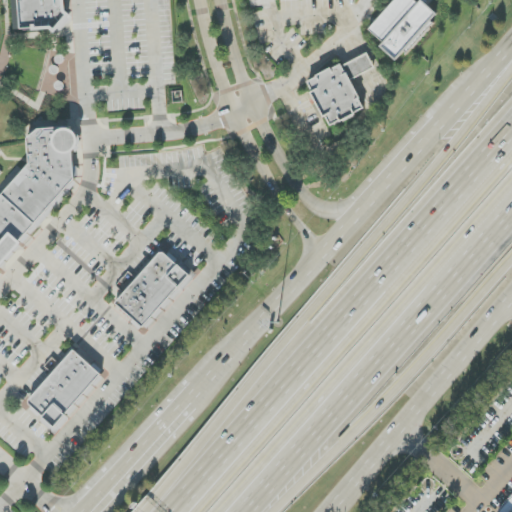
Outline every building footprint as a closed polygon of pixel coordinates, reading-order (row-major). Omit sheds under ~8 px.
[(19,0),(22,29),(34,28),(34,31),(51,29),(56,33),(72,15),(68,11),(67,0),(19,0)] [(395,0),(369,30),(383,43),(380,46),(396,60),(404,51),(407,54),(434,24),(431,21),(437,14),(426,4),(428,2),(425,0),(395,0)] [(308,82),(318,77),(317,76),(331,68),(332,70),(341,65),(342,66),(368,53),(375,67),(351,80),(361,99),(360,99),(364,108),(331,126),(326,116),(324,117),(312,92),(313,92),(308,82)] [(0,267),(77,181),(75,155),(78,153),(80,151),(82,148),(83,144),(83,141),(82,138),(81,135),(79,133),(76,131),(72,130),(68,130),(65,131),(63,133),(62,129),(40,131),(30,140),(32,165),(0,200),(0,267)] [(116,303),(160,253),(165,253),(178,265),(182,261),(198,275),(183,291),(179,287),(143,328),(142,326),(139,329),(131,322),(134,319),(116,303)] [(30,405),(30,400),(75,350),(92,366),(94,363),(102,370),(100,373),(101,375),(65,414),(70,418),(55,434),(40,421),(44,417),(30,405)] [(511,511),(511,498),(502,511),(511,511)]
